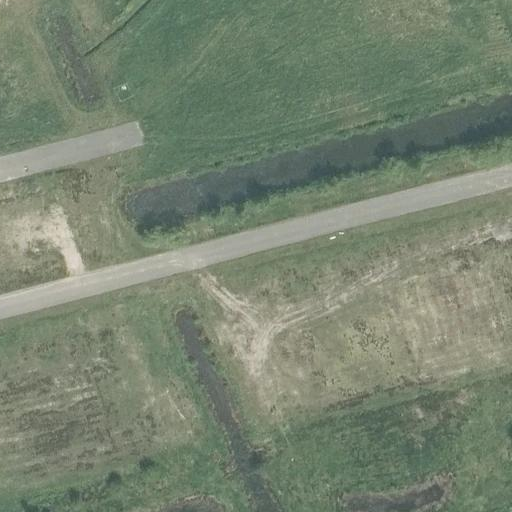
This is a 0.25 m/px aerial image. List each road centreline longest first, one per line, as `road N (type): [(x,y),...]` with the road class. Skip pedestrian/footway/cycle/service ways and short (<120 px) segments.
road 1 (unclassified): [(0,314),(511,179)]
road 2 (unclassified): [(0,171),(137,135)]
